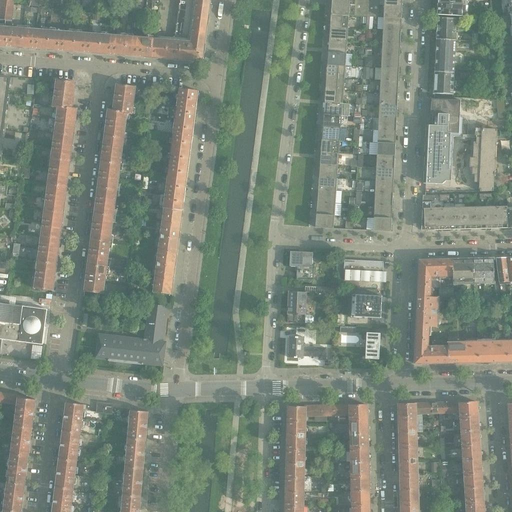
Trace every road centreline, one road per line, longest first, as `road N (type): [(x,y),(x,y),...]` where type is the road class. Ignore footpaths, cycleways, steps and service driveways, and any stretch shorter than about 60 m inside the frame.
road 1 (residential): [(218,76),(175,390)]
road 2 (residential): [(57,380),(102,68)]
road 3 (residential): [(418,0),(406,248)]
road 4 (residential): [(272,241),(303,0)]
road 5 (residential): [(266,388),(272,241)]
road 6 (residential): [(406,248),(402,384)]
road 7 (residential): [(406,248),(272,241)]
road 8 (residential): [(40,511),(57,380)]
road 9 (residential): [(500,511),(491,381)]
road 10 (residential): [(386,384),(388,511)]
road 11 (residential): [(262,511),(266,388)]
road 12 (residential): [(175,390),(165,511)]
road 13 (residential): [(266,388),(386,384)]
